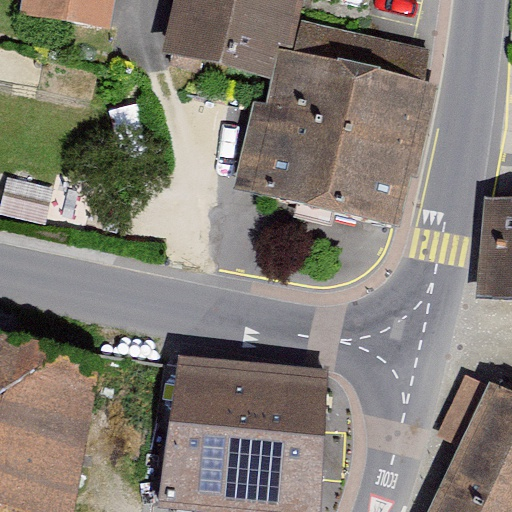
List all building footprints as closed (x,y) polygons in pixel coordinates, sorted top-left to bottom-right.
[(23,0),(20,23),(111,37),(115,0),(23,0)] [(167,0),(156,53),(266,87),(232,191),(387,220),(438,53),(303,21),(305,0),(167,0)] [(11,178),(8,211),(49,222),(60,185),(11,178)] [(511,202),(482,201),(479,308),(511,309),(511,202)] [(0,511),(25,511),(29,502),(56,511),(64,511),(94,364),(0,338),(0,511)] [(185,356),(168,498),(294,511),(310,511),(327,373),(185,356)] [(511,511),(511,395),(487,384),(427,511),(511,511)]
